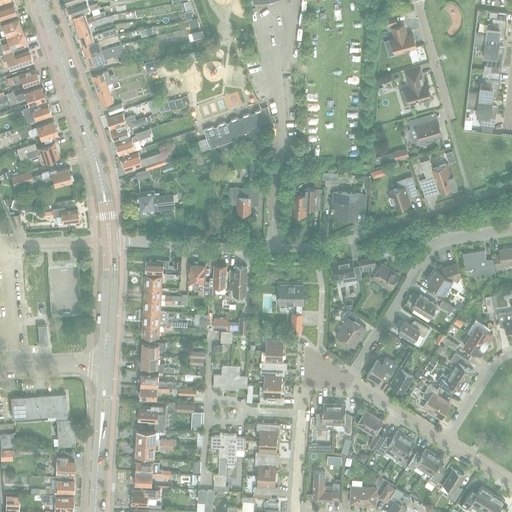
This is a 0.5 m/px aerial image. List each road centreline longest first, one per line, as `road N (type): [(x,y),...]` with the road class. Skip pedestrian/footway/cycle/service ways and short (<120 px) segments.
road 1 (tertiary): [(110,241),(100,175),(39,0)]
road 2 (residential): [(347,381),(439,242),(511,228)]
road 3 (residential): [(110,241),(313,247)]
road 4 (tertiary): [(95,511),(105,361)]
road 5 (residential): [(454,142),(417,0)]
road 6 (residential): [(15,366),(10,245)]
road 7 (tertiary): [(105,361),(110,241)]
